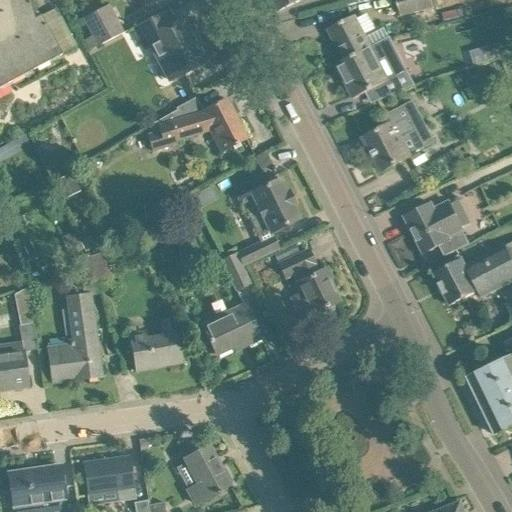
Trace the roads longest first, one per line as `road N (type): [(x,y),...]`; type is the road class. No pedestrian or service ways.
road 1 (tertiary): [(404,320),(242,0)]
road 2 (residential): [(0,438),(229,405)]
road 3 (tertiary): [(497,511),(444,422),(404,320)]
road 4 (residential): [(229,405),(404,320)]
road 5 (residential): [(284,511),(229,405)]
